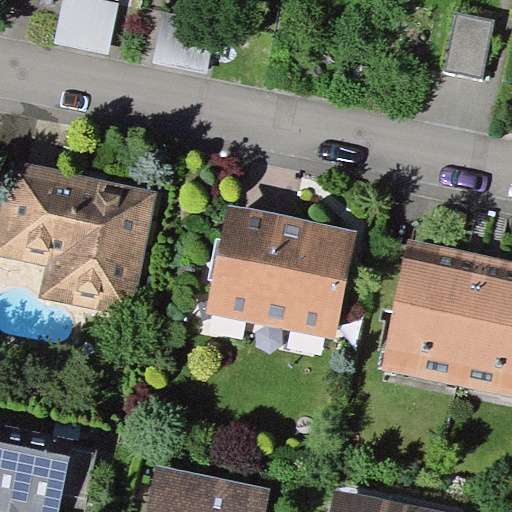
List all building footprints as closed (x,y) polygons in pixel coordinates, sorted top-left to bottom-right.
[(114,6),(87,0),(61,0),(52,47),(105,57),(114,6)] [(217,31),(160,15),(152,66),(208,81),(217,31)] [(492,25),(453,16),(439,77),(483,83),(492,25)] [(150,200),(8,175),(0,224),(0,284),(132,307),(150,200)] [(347,241),(221,214),(199,313),(325,340),(347,241)] [(511,277),(401,253),(375,369),(511,398),(511,277)] [(70,511),(84,458),(0,436),(0,511),(70,511)] [(262,511),(265,497),(152,473),(143,511),(262,511)] [(395,511),(326,498),(323,511),(395,511)]
